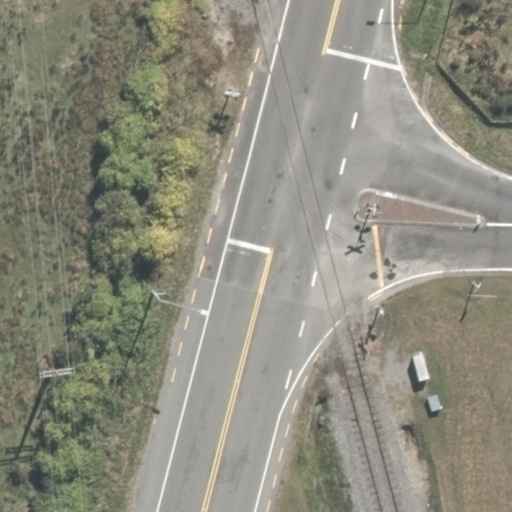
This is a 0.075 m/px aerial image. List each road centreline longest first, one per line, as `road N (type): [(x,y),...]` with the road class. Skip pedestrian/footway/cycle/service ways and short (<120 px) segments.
road 1 (primary): [(218,511),(308,151)]
road 2 (residential): [(511,223),(386,205),(308,151)]
road 3 (primary): [(308,151),(346,0)]
